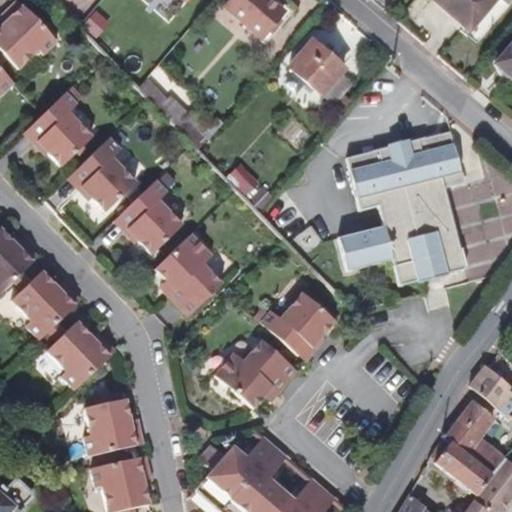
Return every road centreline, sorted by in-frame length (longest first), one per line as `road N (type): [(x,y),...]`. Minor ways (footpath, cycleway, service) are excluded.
road 1 (residential): [(173,511),(134,340),(0,204)]
road 2 (residential): [(377,511),(511,300)]
road 3 (residential): [(345,0),(511,147)]
